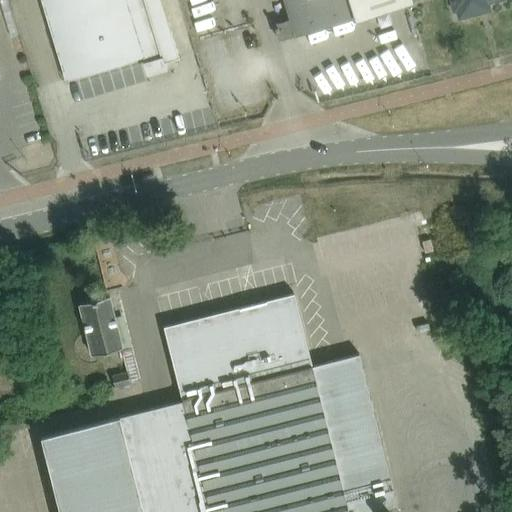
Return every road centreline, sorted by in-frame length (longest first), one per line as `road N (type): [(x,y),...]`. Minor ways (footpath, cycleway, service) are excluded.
road 1 (unknown): [(460,511),(442,452),(389,354),(281,254),(216,180)]
road 2 (tertiary): [(0,232),(340,153),(406,149)]
